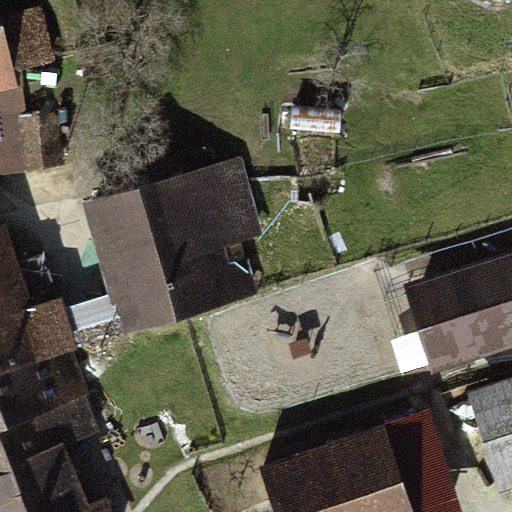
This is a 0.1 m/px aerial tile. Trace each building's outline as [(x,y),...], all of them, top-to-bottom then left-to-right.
[(0,94),(14,93),(11,71),(54,63),(40,4),(0,12),(0,94)] [(242,149),(73,193),(108,327),(253,290),(239,234),(263,227),(242,149)] [(0,226),(0,511),(106,511),(100,494),(78,501),(57,440),(94,428),(53,297),(20,303),(0,226)] [(511,246),(404,279),(431,368),(511,343),(511,246)] [(511,371),(471,384),(500,478),(511,474),(511,371)] [(422,511),(394,418),(267,456),(283,511),(422,511)]
